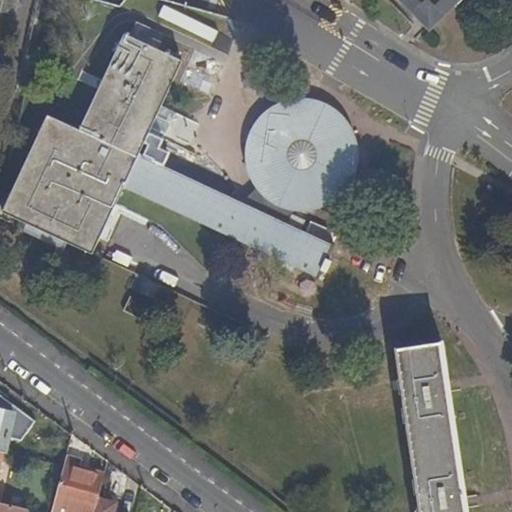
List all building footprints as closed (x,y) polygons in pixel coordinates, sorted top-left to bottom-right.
[(92,255),(121,189),(138,156),(180,59),(123,33),(79,129),(47,116),(2,216),(92,255)] [(210,97),(224,64),(195,51),(181,84),(210,97)] [(138,156),(121,189),(318,277),(335,242),(279,219),(292,208),(307,206),(321,203),(333,195),(339,189),(348,174),(352,156),(351,138),(340,117),(324,105),(315,101),(305,99),(286,100),(265,108),(253,123),(245,137),(244,156),(247,172),(257,188),(229,196),(138,156)] [(464,511),(440,342),(396,348),(420,511),(464,511)] [(0,410),(0,451),(3,452),(6,453),(15,414),(0,410)] [(80,459),(67,456),(64,467),(51,511),(94,511),(97,500),(104,472),(79,466),(80,459)] [(112,511),(114,505),(97,500),(94,511),(112,511)] [(26,511),(27,510),(0,503),(0,511),(26,511)]
